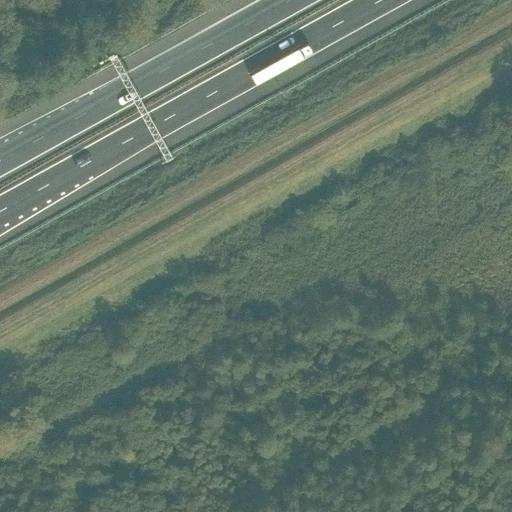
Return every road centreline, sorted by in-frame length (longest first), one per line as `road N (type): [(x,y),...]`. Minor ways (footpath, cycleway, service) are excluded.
road 1 (motorway): [(0,212),(381,0)]
road 2 (motorway): [(289,0),(0,160)]
